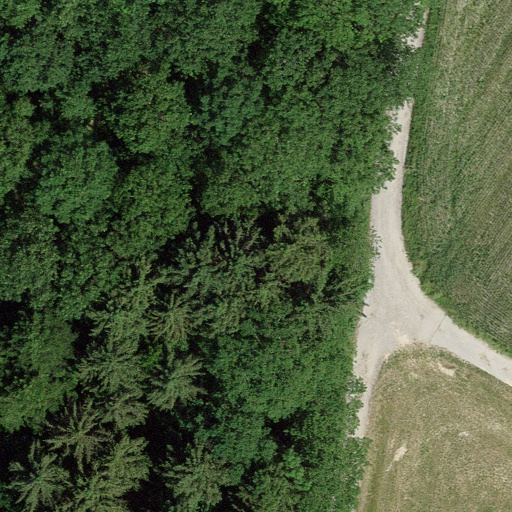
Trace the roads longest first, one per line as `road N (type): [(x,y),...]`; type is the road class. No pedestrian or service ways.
road 1 (track): [(424,0),(381,299)]
road 2 (track): [(381,299),(348,511)]
road 3 (track): [(381,299),(511,376)]
